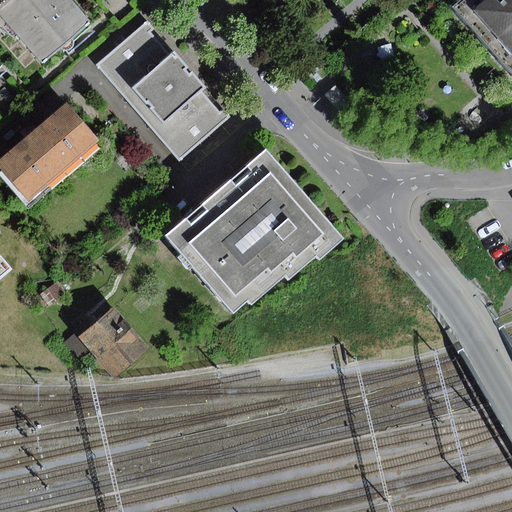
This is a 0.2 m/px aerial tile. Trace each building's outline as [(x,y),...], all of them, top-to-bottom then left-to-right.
[(73,0),(0,0),(0,27),(0,28),(9,35),(18,40),(21,37),(43,63),(93,22),(73,0)] [(511,0),(456,0),(451,5),(511,77),(511,0)] [(148,22),(95,68),(180,164),(233,118),(225,108),(220,112),(203,93),(208,88),(194,72),(191,75),(187,71),(190,68),(175,51),(170,55),(150,32),(154,29),(148,22)] [(385,59),(373,47),(365,56),(376,68),(385,59)] [(336,86),(325,96),(343,116),(354,107),(336,86)] [(0,161),(0,167),(31,203),(101,143),(68,104),(0,161)] [(264,149),(164,237),(230,313),(245,299),(250,304),(284,274),(287,278),(314,255),(318,261),(344,239),(264,149)] [(0,280),(12,270),(2,258),(0,259),(0,280)] [(60,281),(40,295),(49,306),(68,292),(60,281)] [(152,349),(115,307),(98,322),(81,337),(92,351),(117,379),(152,349)] [(80,336),(81,337),(98,322),(91,315),(74,330),(77,332),(80,336)] [(80,336),(77,332),(63,343),(79,362),(92,351),(80,336)]
